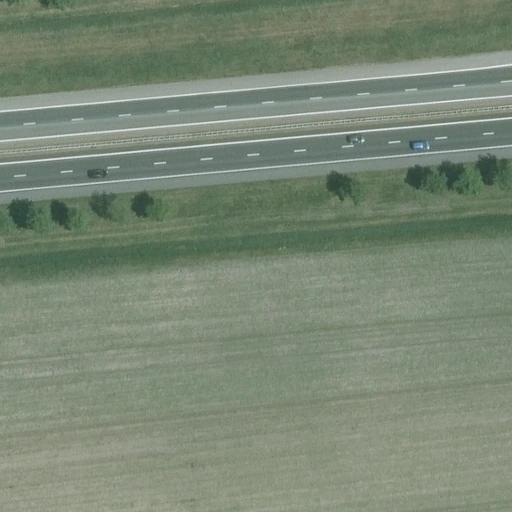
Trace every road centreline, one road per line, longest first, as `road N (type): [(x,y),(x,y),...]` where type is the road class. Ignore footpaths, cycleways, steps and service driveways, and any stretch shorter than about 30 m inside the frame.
road 1 (motorway): [(0,177),(511,131)]
road 2 (motorway): [(511,82),(0,127)]
